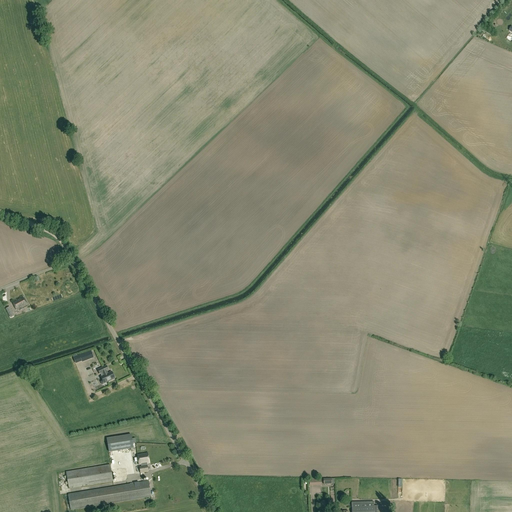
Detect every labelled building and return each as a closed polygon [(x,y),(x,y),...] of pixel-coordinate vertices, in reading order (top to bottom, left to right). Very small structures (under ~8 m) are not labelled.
[(17,310),(20,309),(22,307),(27,305),(23,298),(13,303),(17,310)] [(91,352),(80,357),(82,363),(93,358),(91,352)] [(81,364),(86,376),(92,374),(89,365),(94,364),(92,359),(81,364)] [(109,370),(107,366),(98,370),(100,374),(101,374),(102,376),(102,377),(104,381),(107,380),(108,382),(116,378),(112,372),(108,374),(107,371),(109,370)] [(106,439),(108,452),(132,448),(130,435),(106,439)] [(150,463),(148,453),(138,455),(139,465),(141,465),(142,467),(140,467),(141,474),(149,472),(148,466),(147,466),(147,464),(150,463)] [(69,489),(113,481),(111,465),(67,472),(69,489)] [(151,497),(151,494),(149,481),(65,495),(68,511),(151,497)] [(373,511),(373,502),(352,503),(352,511),(373,511)]
